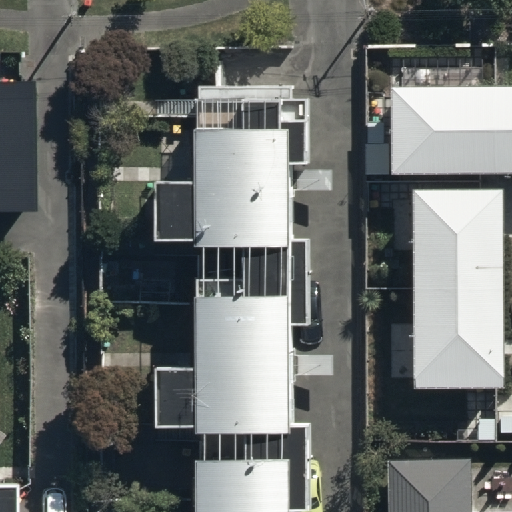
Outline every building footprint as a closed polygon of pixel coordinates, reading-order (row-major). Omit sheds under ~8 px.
[(511,83),(393,83),(393,172),(511,171),(511,83)] [(0,216),(29,216),(30,87),(0,86),(0,216)] [(311,511),(311,437),(290,437),(290,339),(308,339),(308,257),(290,257),(290,225),(330,225),(329,186),(289,186),(289,178),(309,178),(309,115),(289,115),(289,104),(201,104),(202,198),(162,198),(162,255),(202,255),(203,379),(164,379),(165,435),(203,435),(203,511),(311,511)] [(507,186),(417,187),(418,386),(507,386),(507,186)] [(403,479),(402,511),(484,511),(484,479),(403,479)] [(9,511),(9,491),(0,491),(0,511),(9,511)]
